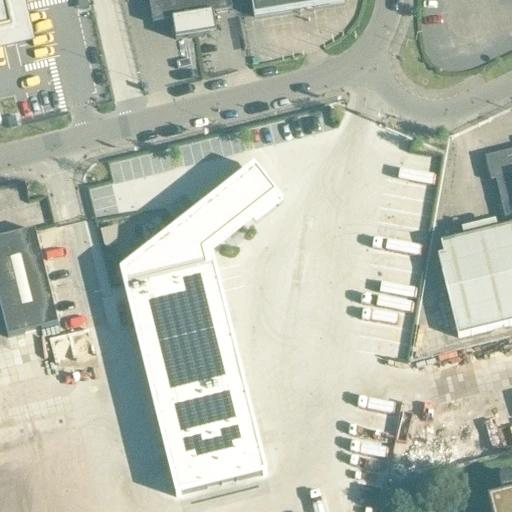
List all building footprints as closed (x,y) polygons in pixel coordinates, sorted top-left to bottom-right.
[(4,0),(0,0),(0,31),(12,28),(4,0)] [(233,12),(230,0),(148,0),(153,25),(173,22),(176,41),(216,35),(213,16),(233,12)] [(345,4),(344,0),(251,0),(255,19),(345,4)] [(67,100),(43,106),(47,120),(70,114),(67,100)] [(511,152),(486,159),(492,183),(497,181),(508,228),(441,245),(444,257),(438,258),(459,340),(511,326),(511,152)] [(247,178),(123,275),(179,499),(268,476),(216,268),(209,269),(206,256),(269,206),(247,178)] [(59,326),(36,232),(0,240),(0,304),(8,339),(59,326)] [(511,511),(511,477),(509,476),(508,476),(506,476),(504,477),(503,478),(502,478),(502,479),(501,480),(501,481),(500,483),(500,484),(500,485),(504,498),(489,501),(491,511),(511,511)]
